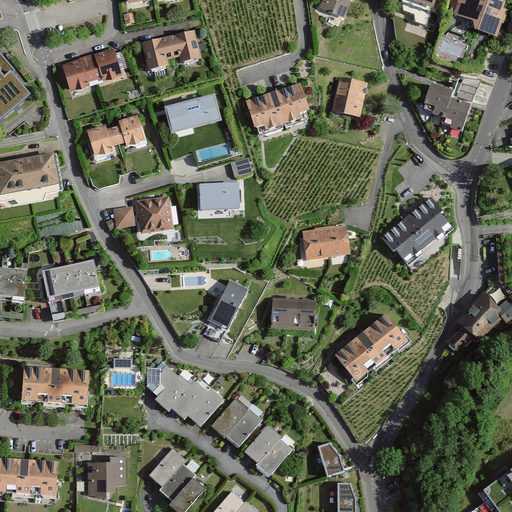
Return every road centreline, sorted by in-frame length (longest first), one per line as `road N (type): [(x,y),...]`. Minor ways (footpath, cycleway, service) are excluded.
road 1 (residential): [(370,468),(471,279),(468,178)]
road 2 (residential): [(151,306),(187,357),(276,374),(309,390),(370,468)]
road 3 (residential): [(376,0),(392,78),(428,150),(468,178)]
road 4 (residential): [(65,132),(104,235),(151,306)]
road 5 (residential): [(151,306),(69,331),(0,330)]
